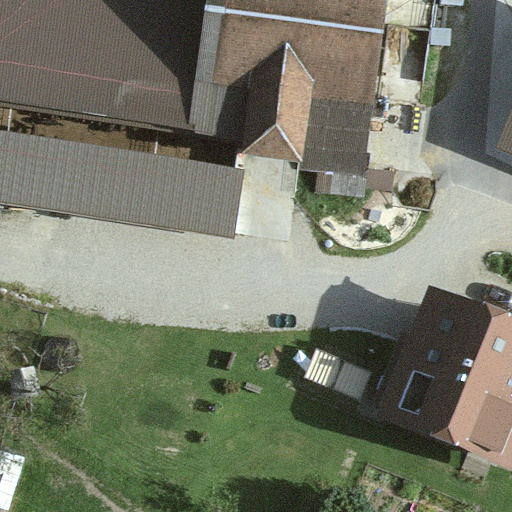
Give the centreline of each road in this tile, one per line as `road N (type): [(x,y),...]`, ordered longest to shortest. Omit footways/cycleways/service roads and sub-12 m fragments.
road 1 (unknown): [(0,164),(177,260),(273,298),(344,295),(419,264),(470,169)]
road 2 (unclassified): [(511,186),(470,169),(487,0)]
